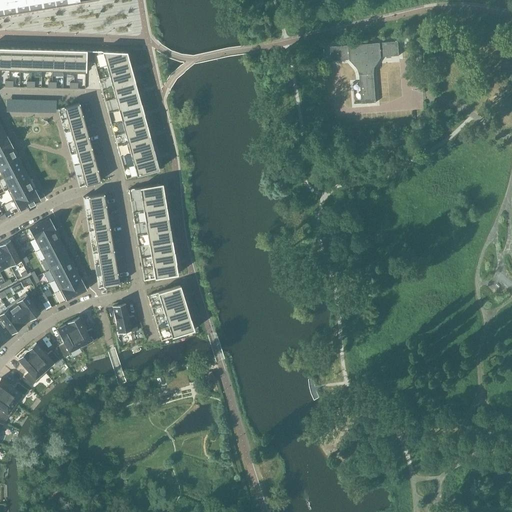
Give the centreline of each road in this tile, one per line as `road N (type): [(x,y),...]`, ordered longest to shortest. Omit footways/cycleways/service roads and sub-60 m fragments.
road 1 (residential): [(118,185),(94,95),(0,91)]
road 2 (residential): [(0,230),(68,194),(118,185)]
road 3 (residential): [(99,300),(49,321),(0,365)]
